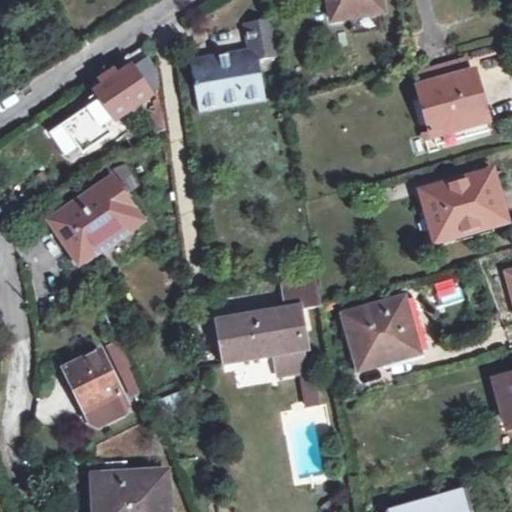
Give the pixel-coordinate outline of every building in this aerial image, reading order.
[(327,0),(331,23),(384,13),(382,0),(327,0)] [(250,53),(191,63),(199,112),(265,102),(259,61),(280,58),(273,22),(247,27),(250,53)] [(421,88),(468,75),(465,63),(418,77),(421,88)] [(107,85),(96,92),(116,119),(152,95),(132,67),(118,77),(115,72),(104,80),(107,85)] [(473,73),(468,75),(421,88),(420,88),(433,135),(487,120),(473,73)] [(425,193),(437,240),(505,222),(492,175),(425,193)] [(114,179),(52,221),(76,258),(106,239),(109,244),(142,222),(114,179)] [(38,183),(0,208),(0,210),(10,225),(48,199),(38,183)] [(59,239),(45,241),(50,271),(64,269),(59,239)] [(106,239),(76,258),(80,263),(109,244),(106,239)] [(287,312),(219,324),(227,364),(259,359),(258,355),(274,353),(279,378),(308,373),(301,330),(307,328),(304,309),(321,306),(317,279),(283,286),(287,312)] [(432,295),(438,311),(464,302),(459,286),(432,295)] [(412,300),(346,318),(360,371),(427,352),(412,300)] [(119,343),(108,349),(132,397),(143,392),(119,343)] [(101,352),(64,370),(91,425),(98,427),(124,414),(128,405),(101,352)] [(511,377),(496,382),(503,407),(511,404),(511,377)] [(511,404),(503,407),(509,428),(511,427),(511,404)] [(169,511),(166,474),(95,479),(97,511),(169,511)] [(473,511),(467,491),(396,511),(473,511)]
